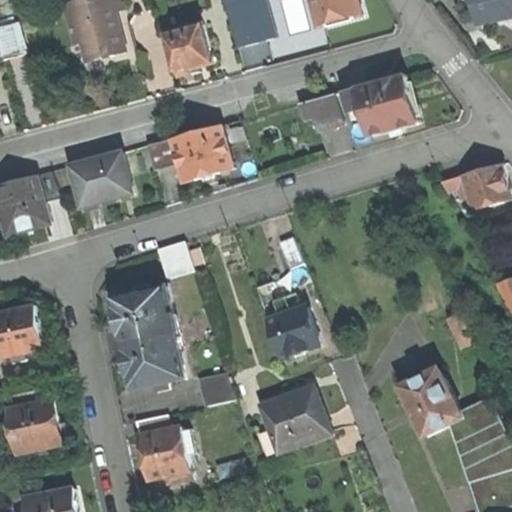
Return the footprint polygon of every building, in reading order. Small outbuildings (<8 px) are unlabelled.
[(302,0),(231,0),(243,47),(273,39),(277,57),(307,50),(307,48),(314,46),(302,0)] [(313,0),(323,31),(364,19),(358,0),(313,0)] [(511,3),(511,0),(482,0),(485,10),(511,3)] [(176,33),(187,71),(207,64),(226,59),(215,21),(176,33)] [(3,34),(1,28),(0,28),(0,63),(10,60),(3,34)] [(24,28),(3,34),(10,60),(12,65),(32,59),(24,28)] [(52,70),(62,106),(75,102),(78,111),(87,108),(95,105),(93,98),(105,95),(94,57),(52,70)] [(417,67),(370,82),(376,103),(384,129),(407,122),(431,114),(417,67)] [(369,106),(376,103),(370,82),(363,84),(369,106)] [(320,97),(329,125),(354,117),(345,89),(320,97)] [(233,121),(185,136),(187,144),(198,179),(221,171),(246,164),(233,121)] [(159,144),(167,168),(187,162),(182,146),(180,138),(159,144)] [(85,167),(97,206),(123,199),(148,191),(135,151),(85,167)] [(477,194),(481,207),(511,198),(511,174),(508,161),(461,174),(464,186),(467,197),(477,194)] [(65,172),(52,176),(61,203),(74,199),(65,172)] [(453,189),(464,186),(461,174),(450,177),(453,189)] [(52,176),(9,190),(26,240),(48,233),(68,226),(61,203),(52,176)] [(294,270),(307,264),(297,238),(283,243),(294,270)] [(161,250),(170,278),(198,269),(189,241),(161,250)] [(511,276),(502,279),(511,298),(511,276)] [(281,290),(277,281),(260,288),(264,297),(281,290)] [(139,295),(120,299),(124,320),(128,341),(181,330),(171,284),(139,291),(139,295)] [(38,307),(0,315),(0,341),(4,358),(15,356),(16,363),(28,360),(27,353),(47,349),(43,328),(38,307)] [(272,321),(285,357),(308,350),(323,344),(310,308),(272,321)] [(453,320),(468,351),(482,344),(467,314),(453,320)] [(191,380),(181,330),(128,341),(133,363),(128,363),(130,373),(133,388),(156,383),(157,387),(191,380)] [(446,369),(406,387),(414,404),(412,406),(415,414),(420,423),(423,422),(430,437),(455,426),(469,419),(466,412),(446,369)] [(203,379),(209,407),(235,401),(230,374),(203,379)] [(263,401),(284,454),(335,434),(325,408),(315,381),(263,401)] [(9,396),(12,410),(56,401),(53,387),(9,396)] [(511,430),(495,398),(466,412),(469,419),(455,426),(484,511),(494,511),(511,507),(511,430)] [(56,401),(12,410),(22,454),(40,450),(41,455),(50,453),(49,448),(68,444),(67,439),(64,425),(62,416),(58,400),(56,401)] [(141,421),(144,434),(175,429),(172,415),(141,421)] [(144,434),(142,435),(146,455),(151,480),(170,476),(171,484),(195,480),(190,455),(185,429),(185,427),(175,429),(144,434)] [(194,428),(185,429),(190,455),(199,453),(194,428)] [(31,511),(82,511),(82,510),(78,489),(29,500),(31,511)]
